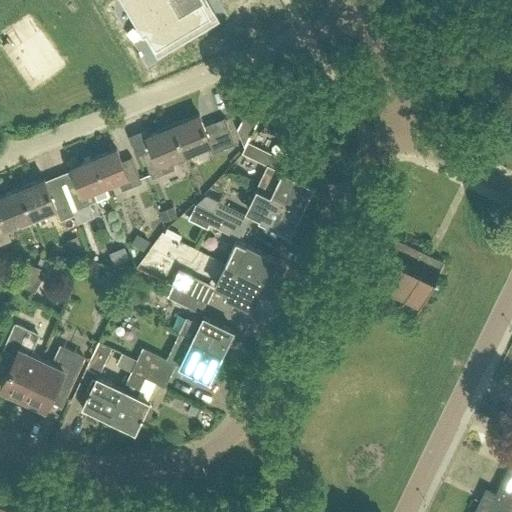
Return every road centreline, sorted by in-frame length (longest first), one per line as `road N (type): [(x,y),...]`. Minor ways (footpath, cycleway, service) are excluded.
road 1 (residential): [(173,465),(235,427),(359,176),(410,108)]
road 2 (residential): [(354,12),(27,150),(0,153)]
road 3 (unclassified): [(402,511),(511,291)]
road 4 (residential): [(173,465),(74,473),(0,441)]
road 5 (unclassified): [(511,186),(447,157),(423,136),(410,108)]
